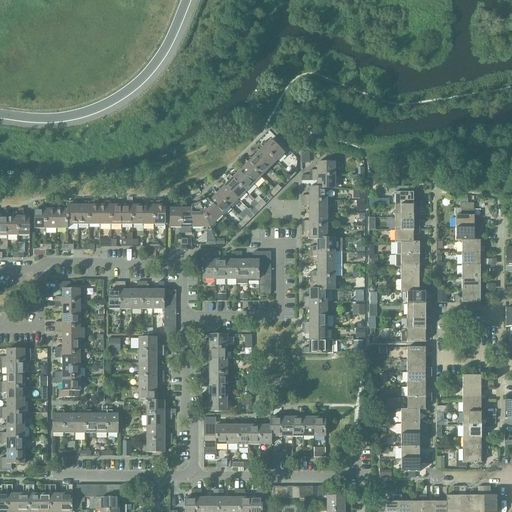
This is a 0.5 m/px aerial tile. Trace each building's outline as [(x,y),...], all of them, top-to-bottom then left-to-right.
[(264,142),(260,146),(276,161),(284,153),(271,140),(266,144),(264,142)] [(259,151),(255,155),(269,169),(276,161),(260,146),(257,149),(259,151)] [(249,157),(245,161),(261,176),(269,169),(255,155),(251,159),(249,157)] [(244,167),(240,171),(253,184),(261,176),(245,161),(242,164),(244,167)] [(310,171),(310,176),(335,176),(335,163),(317,163),(317,171),(310,171)] [(233,172),(230,176),(245,192),(253,184),(240,171),(236,175),(233,172)] [(229,182),(225,186),(238,199),(245,192),(230,176),(226,179),(229,182)] [(317,181),(317,188),(327,188),(327,189),(335,189),(335,176),(310,176),(310,181),(317,181)] [(369,181),(369,193),(379,193),(379,181),(369,181)] [(214,191),(214,192),(230,207),(238,199),(225,186),(220,190),(218,188),(214,191)] [(200,192),(198,187),(190,190),(192,195),(200,192)] [(395,205),(419,205),(424,205),(424,201),(413,201),(413,193),(408,193),(408,187),(395,187),(395,205)] [(302,196),(302,201),(327,201),(327,189),(327,188),(317,188),(309,188),(309,196),(302,196)] [(214,192),(211,195),(213,197),(209,201),(222,215),(230,207),(214,192)] [(192,209),(192,228),(203,228),(203,230),(210,230),(211,231),(211,230),(216,225),(214,223),(222,215),(209,201),(208,199),(191,206),(191,209),(192,209)] [(309,206),(309,214),(327,214),(327,201),(302,201),(302,206),(309,206)] [(67,202),(66,206),(67,206),(67,225),(68,225),(78,225),(78,206),(72,206),(72,202),(67,202)] [(84,206),(78,206),(78,225),(89,225),(89,202),(84,202),(84,206)] [(94,202),(89,202),(89,225),(99,225),(99,206),(94,206),(94,202)] [(106,206),(99,206),(99,225),(110,225),(110,202),(106,202),(106,206)] [(116,202),(110,202),(110,225),(121,225),(121,206),(116,206),(116,202)] [(127,206),(121,206),(121,225),(132,225),(132,202),(127,202),(127,206)] [(137,202),(132,202),(132,225),(143,225),(143,206),(137,206),(137,202)] [(149,206),(143,206),(143,225),(154,225),(154,202),(149,202),(149,206)] [(159,202),(154,202),(154,225),(165,225),(165,206),(159,206),(159,202)] [(170,228),(181,228),(181,205),(176,205),(176,209),(170,209),(170,228)] [(181,228),(192,228),(192,209),(191,209),(186,209),(186,205),(181,205),(181,228)] [(395,205),(395,218),(413,218),(413,210),(419,210),(419,205),(395,205)] [(34,229),(45,229),(45,206),(40,206),(40,210),(34,210),(34,229)] [(45,229),(56,229),(56,210),(51,210),(51,206),(45,206),(45,229)] [(56,210),(56,229),(68,229),(68,225),(67,225),(67,206),(66,206),(62,206),(62,210),(56,210)] [(455,216),(455,228),(480,228),(480,224),(474,224),(474,216),(472,216),(472,210),(461,210),(461,216),(455,216)] [(13,217),(7,217),(7,236),(18,236),(18,213),(13,213),(13,217)] [(23,213),(18,213),(18,236),(29,236),(29,217),(23,217),(23,213)] [(302,221),(302,226),(327,226),(327,214),(309,214),(309,221),(302,221)] [(395,218),(395,230),(419,230),(419,226),(413,226),(413,218),(395,218)] [(246,224),(243,220),(239,224),(236,221),(232,225),(239,231),(246,224)] [(309,240),(317,240),(317,239),(327,239),(327,238),(327,226),(302,226),(302,232),(309,232),(309,240)] [(455,241),(461,241),(474,241),(474,240),(474,233),(484,233),(484,228),(480,228),(455,228),(455,241)] [(395,243),(397,243),(401,243),(413,243),(413,242),(413,235),(419,235),(419,230),(395,230),(395,243)] [(192,244),(193,232),(181,232),(181,243),(192,244)] [(310,247),(310,251),(335,251),(335,238),(327,238),(327,239),(317,239),(317,240),(317,247),(310,247)] [(461,253),(480,253),(484,253),(484,247),(480,247),(480,240),(474,240),(474,241),(461,241),(461,253)] [(397,243),(397,255),(430,255),(430,251),(419,251),(419,242),(413,242),(413,243),(401,243),(397,243)] [(317,257),(317,264),(335,265),(335,251),(310,251),(310,257),(317,257)] [(204,279),(215,279),(215,252),(210,252),(210,260),(204,260),(204,279)] [(215,279),(226,279),(226,260),(220,260),(220,252),(215,252),(215,279)] [(226,279),(237,279),(236,252),(231,252),(231,260),(226,260),(226,279)] [(237,279),(247,279),(247,260),(241,260),(241,252),(236,252),(237,279)] [(259,285),(259,282),(259,276),(258,270),(258,264),(258,258),(258,252),(253,252),(253,260),(247,260),(247,279),(248,279),(248,285),(259,285)] [(461,253),(461,266),(484,265),(484,259),(480,259),(480,253),(461,253)] [(397,268),(401,268),(419,268),(419,259),(430,259),(430,255),(397,255),(397,268)] [(310,272),(310,277),(335,277),(335,265),(317,264),(317,272),(310,272)] [(461,266),(461,278),(480,278),(480,272),(484,272),(484,265),(461,266)] [(497,265),(484,265),(484,272),(484,274),(497,274),(497,265)] [(401,268),(401,280),(419,280),(419,268),(401,268)] [(317,282),(317,289),(317,290),(327,290),(335,290),(335,277),(310,277),(310,282),(317,282)] [(461,283),(461,290),(484,290),(484,284),(480,284),(480,278),(461,278),(455,278),(455,282),(456,283),(461,283)] [(401,292),(407,292),(419,292),(419,280),(401,280),(401,292)] [(55,297),(55,302),(80,302),(80,301),(83,301),(85,296),(81,294),(80,294),(80,289),(70,289),(70,282),(59,282),(59,289),(62,289),(62,297),(55,297)] [(109,309),(120,309),(120,282),(115,282),(115,290),(109,290),(109,309)] [(120,309),(131,309),(131,290),(125,290),(125,282),(120,282),(120,309)] [(131,309),(142,309),(142,282),(137,282),(137,290),(131,290),(131,309)] [(142,309),(152,309),(152,290),(147,290),(147,282),(142,282),(142,309)] [(152,309),(164,309),(164,303),(164,297),(164,291),(164,290),(164,282),(158,282),(158,290),(152,290),(152,309)] [(302,297),(302,303),(327,303),(327,290),(317,290),(317,289),(309,289),(309,297),(302,297)] [(436,290),(436,303),(447,303),(447,290),(436,290)] [(484,290),(461,290),(461,298),(460,299),(457,295),(454,297),(455,303),(480,303),(480,297),(484,297),(484,290)] [(407,292),(407,305),(431,305),(431,300),(425,300),(425,292),(419,292),(407,292)] [(62,307),(62,315),(80,315),(80,302),(55,302),(55,307),(62,307)] [(309,308),(309,315),(327,315),(327,303),(302,303),(302,308),(309,308)] [(407,305),(407,317),(425,317),(425,309),(431,309),(431,305),(407,305)] [(55,322),(55,327),(80,327),(80,315),(62,315),(62,322),(55,322)] [(302,323),(302,328),(327,328),(327,315),(309,315),(309,323),(302,323)] [(407,317),(407,329),(431,329),(431,325),(425,325),(425,317),(407,317)] [(62,333),(62,340),(80,340),(80,327),(55,327),(55,333),(62,333)] [(309,333),(309,341),(327,341),(327,340),(327,328),(302,328),(302,333),(309,333)] [(364,329),(355,329),(355,337),(364,337),(364,329)] [(431,329),(407,329),(407,332),(403,332),(401,333),(401,342),(425,342),(425,334),(431,334),(431,329)] [(202,343),(202,348),(227,348),(227,335),(209,335),(209,343),(202,343)] [(119,338),(108,338),(108,350),(119,350),(119,338)] [(139,338),(139,352),(164,352),(164,346),(156,346),(156,338),(139,338)] [(55,348),(55,353),(80,353),(80,340),(62,340),(62,348),(55,348)] [(327,341),(309,341),(309,348),(302,348),(302,354),(309,354),(332,354),(332,340),(327,340),(327,341)] [(209,353),(209,361),(227,361),(227,348),(202,348),(202,353),(209,353)] [(407,348),(407,360),(425,360),(425,348),(407,348)] [(0,357),(0,362),(24,363),(24,349),(7,349),(7,357),(0,357)] [(139,352),(139,364),(156,364),(156,356),(164,356),(164,352),(139,352)] [(62,358),(62,366),(80,366),(80,353),(55,353),(55,358),(62,358)] [(407,360),(407,373),(431,373),(431,368),(425,368),(425,360),(407,360)] [(202,368),(202,373),(227,373),(227,361),(209,361),(209,368),(202,368)] [(0,367),(7,368),(7,375),(24,375),(24,363),(0,362),(0,367)] [(139,364),(139,376),(164,376),(164,371),(156,371),(156,364),(139,364)] [(55,373),(55,378),(80,378),(80,366),(62,366),(62,373),(55,373)] [(209,379),(209,386),(227,386),(227,373),(202,373),(202,379),(209,379)] [(407,373),(406,385),(425,385),(425,377),(431,377),(431,373),(407,373)] [(0,387),(24,388),(24,375),(7,375),(7,383),(0,382),(0,387)] [(462,375),(462,388),(481,388),(481,375),(462,375)] [(139,376),(139,390),(156,390),(156,381),(164,381),(164,376),(139,376)] [(80,378),(55,378),(55,383),(62,383),(62,391),(59,391),(59,397),(78,397),(78,391),(80,391),(80,378)] [(406,385),(406,397),(425,398),(431,397),(431,393),(425,393),(425,385),(406,385)] [(202,394),(202,399),(227,399),(227,386),(209,386),(209,394),(202,394)] [(0,392),(7,393),(7,400),(24,400),(24,388),(0,387),(0,392)] [(462,388),(462,401),(481,401),(481,388),(462,388)] [(139,402),(147,402),(156,402),(156,401),(164,401),(164,397),(156,397),(156,390),(139,390),(139,402)] [(406,397),(406,409),(406,410),(419,410),(425,410),(425,402),(431,402),(431,397),(425,398),(406,397)] [(227,399),(202,399),(202,404),(209,404),(209,412),(227,412),(227,399)] [(0,407),(0,413),(24,413),(24,400),(7,400),(7,408),(0,407)] [(147,415),(172,415),(175,415),(175,409),(164,409),(164,401),(156,401),(156,402),(147,402),(147,415)] [(462,401),(462,413),(481,413),(481,401),(462,401)] [(401,409),(401,422),(419,422),(419,410),(406,410),(406,409),(401,409)] [(52,433),(64,433),(64,411),(59,411),(58,414),(52,414),(52,433)] [(64,433),(74,433),(74,414),(69,414),(69,411),(64,411),(64,433)] [(74,433),(85,433),(85,411),(80,411),(80,414),(74,414),(74,433)] [(85,433),(96,433),(96,414),(90,414),(90,411),(85,411),(85,433)] [(96,433),(107,433),(107,411),(102,411),(102,414),(96,414),(96,433)] [(107,411),(107,433),(118,433),(118,414),(112,414),(112,411),(107,411)] [(0,418),(7,418),(7,426),(24,426),(24,413),(0,413),(0,418)] [(462,413),(462,426),(481,426),(481,413),(462,413)] [(271,437),(281,437),(281,414),(276,414),(276,418),(270,418),(270,426),(271,426),(271,437)] [(281,414),(281,437),(292,437),(292,418),(286,418),(286,414),(281,414)] [(292,418),(292,437),(303,437),(303,414),(298,414),(298,418),(292,418)] [(303,414),(303,437),(314,437),(314,418),(308,418),(308,414),(303,414)] [(314,418),(314,437),(325,437),(325,418),(325,414),(319,414),(319,418),(314,418)] [(147,415),(147,427),(164,427),(164,420),(172,420),(172,415),(147,415)] [(216,436),(216,442),(216,445),(227,445),(227,426),(222,426),(222,422),(216,422),(216,425),(216,430),(216,436)] [(227,426),(227,445),(238,445),(238,422),(233,422),(233,426),(227,426)] [(238,422),(238,445),(249,445),(249,426),(243,426),(243,422),(238,422)] [(249,426),(249,445),(260,445),(260,422),(255,422),(255,426),(249,426)] [(260,422),(260,445),(271,445),(271,437),(271,426),(270,426),(265,426),(265,422),(260,422)] [(401,422),(401,435),(419,435),(419,422),(401,422)] [(0,438),(24,439),(24,426),(7,426),(7,433),(0,433),(0,438)] [(462,426),(462,438),(481,438),(481,426),(462,426)] [(147,427),(147,440),(172,440),(172,434),(164,434),(164,427),(147,427)] [(401,435),(401,447),(419,447),(419,435),(401,435)] [(0,443),(7,444),(7,451),(24,451),(24,439),(0,438),(0,443)] [(462,438),(462,450),(481,450),(481,438),(462,438)] [(172,440),(147,440),(147,453),(164,453),(164,445),(172,445),(172,440)] [(401,447),(401,459),(425,459),(425,455),(419,455),(419,447),(401,447)] [(481,450),(462,450),(462,453),(458,453),(456,454),(456,468),(466,468),(466,463),(481,463),(481,454),(487,454),(487,450),(481,450)] [(24,451),(7,451),(7,459),(0,458),(0,470),(11,471),(11,464),(24,464),(24,451)] [(425,459),(401,459),(401,472),(407,472),(407,478),(417,478),(417,472),(419,472),(419,464),(425,464),(425,459)] [(6,511),(17,511),(18,494),(12,494),(12,486),(7,486),(6,511)] [(17,511),(28,511),(28,486),(23,486),(23,494),(18,494),(17,511)] [(28,511),(39,511),(39,494),(34,494),(34,486),(28,486),(28,511)] [(39,511),(50,511),(50,486),(45,486),(45,494),(39,494),(39,511)] [(50,511),(60,511),(61,494),(55,494),(55,486),(50,486),(50,511)] [(61,494),(60,511),(72,511),(72,494),(72,486),(67,486),(67,494),(61,494)] [(446,496),(446,502),(446,511),(458,511),(459,487),(453,487),(453,496),(446,496)] [(465,487),(459,487),(458,511),(470,511),(471,496),(465,496),(465,487)] [(477,496),(471,496),(470,511),(483,511),(484,487),(477,487),(477,496)] [(490,487),(484,487),(483,511),(496,511),(496,496),(490,496),(490,487)] [(196,511),(196,490),(191,490),(191,498),(185,498),(184,511),(196,511)] [(196,511),(206,511),(207,498),(201,498),(201,490),(196,490),(196,511)] [(206,511),(217,511),(218,490),(213,490),(213,498),(207,498),(206,511)] [(217,511),(228,511),(229,498),(223,498),(223,490),(218,490),(217,511)] [(228,511),(239,511),(239,490),(234,490),(234,498),(229,498),(228,511)] [(239,511),(250,511),(250,498),(244,498),(244,490),(239,490),(239,511)] [(250,498),(250,511),(261,511),(262,498),(261,498),(261,490),(256,490),(256,498),(250,498)] [(327,497),(327,510),(352,510),(352,505),(344,505),(344,497),(331,497),(331,493),(323,493),(323,497),(327,497)] [(396,511),(397,496),(393,496),(393,502),(384,502),(384,511),(378,511),(396,511)] [(401,496),(397,496),(396,511),(409,511),(409,502),(401,502),(401,496)] [(417,502),(409,502),(409,511),(421,511),(422,496),(417,496),(417,502)] [(426,496),(422,496),(421,511),(434,511),(434,502),(426,502),(426,496)] [(434,496),(434,502),(434,511),(446,511),(446,502),(438,502),(438,496),(434,496)] [(101,498),(101,511),(126,511),(126,506),(119,506),(119,498),(112,498),(106,498),(101,498)]
